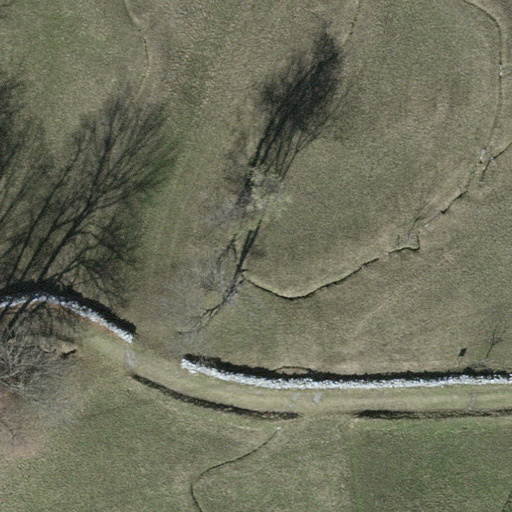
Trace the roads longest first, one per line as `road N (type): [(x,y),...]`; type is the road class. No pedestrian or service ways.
road 1 (motorway): [(0,466),(376,497),(511,494)]
road 2 (motorway): [(511,326),(414,329),(0,298)]
road 3 (track): [(511,394),(204,400),(98,341)]
